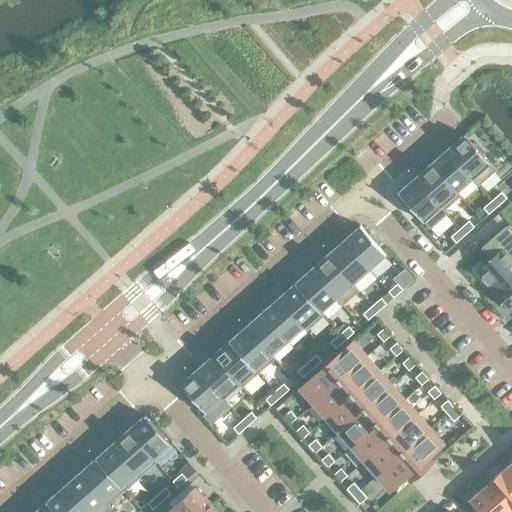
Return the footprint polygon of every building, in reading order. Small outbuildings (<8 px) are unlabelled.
[(464,134),(448,148),(473,178),(480,185),(496,170),(464,134)] [(473,178),(448,148),(431,163),(457,192),(473,178)] [(457,192),(431,163),(415,178),(443,210),(460,196),(457,192)] [(415,178),(398,192),(430,228),(446,214),(443,210),(415,178)] [(502,192),(492,200),(498,206),(507,198),(502,192)] [(492,200),(483,208),(489,214),(498,206),(492,200)] [(470,221),(461,230),(465,235),(474,227),(470,221)] [(361,225),(344,240),(370,269),(386,254),(377,244),(379,242),(371,233),(369,235),(361,225)] [(494,291),(511,274),(511,234),(506,227),(483,247),(492,258),(477,271),(494,291)] [(461,230),(452,238),(456,242),(465,235),(461,230)] [(344,240),(328,254),(353,283),(370,269),(344,240)] [(328,254),(312,269),(337,298),(343,305),(360,290),(353,283),(328,254)] [(312,269),(295,283),(321,312),(337,298),(312,269)] [(511,274),(494,291),(511,311),(511,310),(511,274)] [(295,283),(279,297),(305,327),(307,330),(324,315),(321,312),(295,283)] [(397,283),(388,291),(394,297),(403,289),(397,283)] [(279,297),(262,312),(288,341),(305,327),(279,297)] [(381,298),(372,305),(377,312),(387,304),(381,298)] [(372,305),(363,313),(368,319),(377,312),(372,305)] [(262,312),(246,326),(272,355),(288,341),(262,312)] [(246,326),(230,340),(258,373),(275,359),(272,355),(246,326)] [(349,326),(340,334),(345,340),(354,332),(349,326)] [(384,327),(377,333),(384,341),(391,335),(384,327)] [(340,334),(331,342),(336,348),(345,340),(340,334)] [(230,340),(213,355),(239,384),(242,387),(258,373),(230,340)] [(353,341),(327,364),(340,379),(365,356),(353,341)] [(397,342),(390,348),(396,355),(403,349),(397,342)] [(317,354),(307,363),(313,368),(322,360),(317,354)] [(213,355),(197,369),(222,398),(239,384),(213,355)] [(365,356),(340,379),(353,393),(378,371),(365,356)] [(409,356),(402,362),(409,370),(416,364),(409,356)] [(307,363),(298,371),(304,377),(313,368),(307,363)] [(327,364),(301,387),(314,401),(340,379),(327,364)] [(197,369),(181,384),(189,393),(187,395),(195,405),(197,403),(206,413),(222,398),(197,369)] [(378,371),(353,393),(365,408),(391,385),(378,371)] [(422,371),(415,377),(422,384),(429,378),(422,371)] [(340,379),(314,401),(327,416),(353,393),(340,379)] [(284,383),(275,391),(280,397),(289,389),(284,383)] [(391,385),(365,408),(378,423),(404,400),(391,385)] [(435,385),(428,391),(434,399),(441,393),(435,385)] [(275,391),(266,399),(271,405),(280,397),(275,391)] [(353,393),(327,416),(340,431),(365,408),(353,393)] [(448,399),(441,406),(447,413),(454,407),(448,399)] [(404,400),(378,423),(391,437),(417,415),(404,400)] [(454,407),(447,413),(454,421),(461,414),(454,407)] [(365,408),(340,431),(353,445),(378,423),(365,408)] [(290,410),(283,416),(290,423),(297,417),(290,410)] [(251,412),(242,419),(247,426),(256,418),(251,412)] [(145,415),(129,429),(154,458),(171,444),(145,415)] [(417,415),(391,437),(404,452),(430,429),(417,415)] [(242,419),(233,427),(239,434),(247,426),(242,419)] [(378,423),(353,445),(366,460),(391,437),(378,423)] [(303,425),(296,431),(302,438),(309,432),(303,425)] [(129,429),(112,443),(141,476),(158,461),(154,458),(129,429)] [(430,429),(404,452),(421,471),(433,461),(429,457),(443,444),(430,429)] [(391,437),(366,460),(379,475),(404,452),(391,437)] [(315,439),(309,445),(315,452),(322,446),(315,439)] [(112,443),(96,458),(125,490),(141,476),(112,443)] [(404,452),(379,475),(391,489),(406,477),(410,481),(421,471),(404,452)] [(328,453),(321,459),(328,467),(335,461),(328,453)] [(125,490),(96,458),(80,472),(108,505),(125,490)] [(503,470),(511,480),(511,462),(504,470),(504,469),(503,470)] [(341,467),(334,474),(340,481),(347,475),(341,467)] [(511,511),(511,480),(503,470),(486,484),(510,511),(511,511)] [(80,472),(63,487),(84,511),(107,511),(111,508),(108,505),(80,472)] [(182,473),(173,481),(178,487),(187,479),(182,473)] [(354,482),(347,488),(353,496),(360,489),(354,482)] [(486,485),(470,499),(481,511),(510,511),(486,484),(486,485)] [(84,511),(63,487),(47,501),(56,511),(84,511)] [(166,487),(157,495),(162,501),(171,493),(166,487)] [(196,487),(167,511),(200,511),(210,504),(210,503),(208,504),(204,499),(205,498),(196,487)] [(360,489),(353,496),(360,503),(367,497),(360,489)] [(157,495),(148,503),(153,509),(162,501),(157,495)] [(56,511),(47,501),(34,511),(56,511)]
